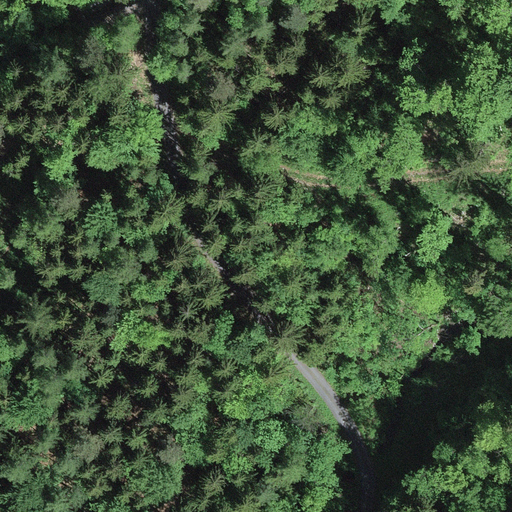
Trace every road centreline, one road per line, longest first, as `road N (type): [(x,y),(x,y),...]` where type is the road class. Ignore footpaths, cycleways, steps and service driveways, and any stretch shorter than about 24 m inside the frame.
road 1 (track): [(155,0),(163,98),(197,182),(248,256),(356,361),(372,421),(373,511)]
road 2 (track): [(511,163),(378,172),(268,160),(175,135)]
